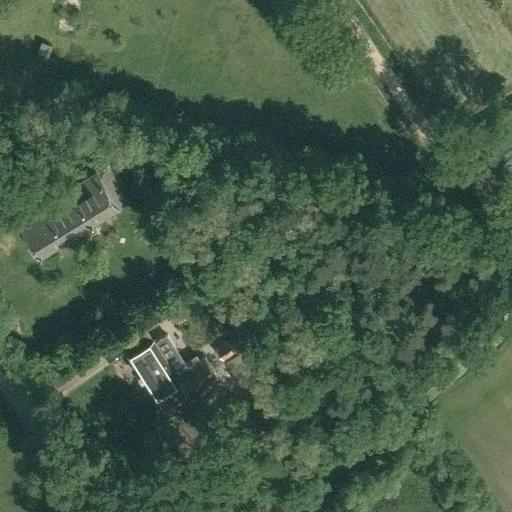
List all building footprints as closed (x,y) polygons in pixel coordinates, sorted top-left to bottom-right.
[(511,110),(465,138),(477,158),(486,153),(492,162),(502,173),(511,167),(511,110)] [(147,133),(124,148),(135,166),(158,151),(147,133)] [(20,217),(42,252),(131,197),(109,162),(20,217)] [(130,183),(137,194),(154,183),(147,172),(130,183)] [(212,280),(219,291),(230,284),(223,273),(212,280)] [(216,347),(224,359),(239,349),(232,337),(216,347)] [(155,338),(130,354),(155,394),(156,394),(166,409),(190,394),(180,379),(181,378),(155,338)] [(182,371),(194,391),(218,375),(206,355),(182,371)] [(244,469),(253,461),(245,452),(236,460),(244,469)]
